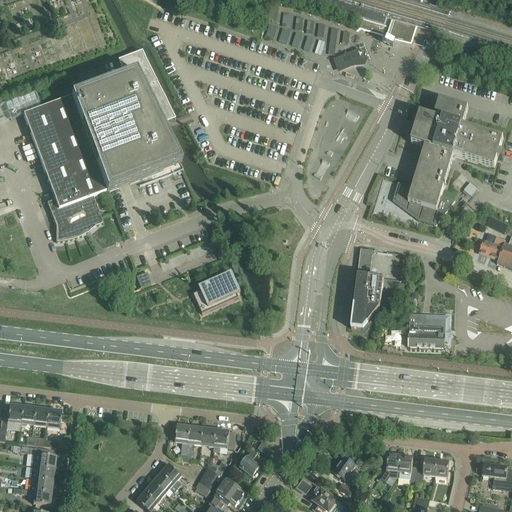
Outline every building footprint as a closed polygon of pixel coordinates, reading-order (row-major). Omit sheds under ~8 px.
[(389,40),(412,46),(425,0),(395,0),(389,19),(370,13),(352,8),(324,0),(310,0),(333,7),(341,14),(363,21),(356,32),(358,33),(361,31),(385,38),(385,39),(384,39),(383,39),(383,40),(382,41),(382,42),(382,43),(382,44),(383,44),(383,45),(384,46),(385,46),(386,46),(387,46),(389,47),(394,49),(394,47),(395,48),(396,45),(395,45),(395,44),(390,42),(390,43),(389,42),(389,40)] [(269,9),(268,23),(276,24),(278,10),(269,9)] [(283,14),(282,27),(290,28),(292,15),(283,14)] [(301,32),(303,19),(296,18),(295,31),(301,32)] [(312,36),(314,22),(307,21),(306,35),(312,36)] [(323,39),(325,26),(318,25),(317,38),(323,39)] [(273,41),(277,28),(269,26),(265,38),(273,41)] [(334,57),(338,30),(331,29),(328,56),(334,57)] [(287,45),(291,32),(282,30),(278,42),(287,45)] [(348,47),(350,34),(343,33),(342,46),(348,47)] [(298,49),(302,36),(296,34),(291,47),(298,49)] [(309,52),(314,40),(307,38),(303,50),(309,52)] [(321,56),(325,43),(319,41),(314,54),(321,56)] [(71,99),(107,194),(106,194),(107,195),(181,167),(166,136),(161,126),(168,123),(176,120),(143,51),(134,54),(120,59),(127,78),(71,99)] [(357,54),(335,62),(338,72),(352,67),(352,68),(362,65),(357,54)] [(71,99),(23,117),(55,202),(47,205),(56,229),(56,243),(64,243),(73,241),(80,238),(87,234),(94,228),(103,225),(93,199),(106,194),(107,194),(71,99)] [(439,102),(433,121),(420,117),(411,146),(425,150),(412,190),(398,186),(393,204),(419,224),(436,229),(455,203),(441,199),(453,158),(495,171),(497,162),(503,164),(505,158),(499,156),(503,142),(462,130),(468,110),(439,102)] [(464,193),(471,200),(478,192),(470,185),(464,193)] [(490,219),(486,231),(503,237),(507,226),(490,219)] [(511,240),(510,245),(505,243),(505,244),(496,241),(494,248),(484,244),(480,256),(498,263),(497,267),(511,271),(511,240)] [(152,286),(147,275),(136,279),(140,290),(152,286)] [(239,301),(237,297),(241,295),(232,275),(199,290),(201,294),(194,297),(203,317),(239,301)] [(352,332),(363,333),(380,311),(384,282),(358,279),(352,332)] [(410,317),(409,350),(445,351),(445,338),(449,338),(449,332),(446,331),(446,322),(436,321),(436,318),(410,317)] [(21,410),(9,408),(6,425),(19,427),(21,410)] [(34,411),(21,410),(19,427),(32,428),(34,411)] [(48,413),(34,411),(32,428),(46,430),(48,413)] [(61,415),(48,413),(46,430),(58,431),(61,415)] [(191,430),(178,428),(175,445),(183,446),(181,457),(183,457),(182,464),(186,465),(191,430)] [(203,431),(191,430),(186,465),(191,465),(193,447),(201,448),(203,431)] [(216,433),(203,431),(201,448),(214,450),(216,433)] [(221,451),(228,452),(230,434),(216,433),(214,450),(215,450),(214,454),(220,455),(221,451)] [(274,454),(262,446),(258,451),(270,459),(274,454)] [(260,469),(252,463),(257,457),(252,453),(240,470),(253,480),(253,479),(257,479),(258,476),(258,473),(260,469)] [(55,460),(34,457),(34,464),(32,464),(31,469),(37,470),(53,472),(55,460)] [(400,459),(388,458),(386,473),(381,482),(386,486),(390,480),(398,481),(400,459)] [(416,485),(417,471),(412,470),(413,461),(400,459),(398,481),(410,483),(410,484),(416,485)] [(358,476),(353,473),(356,468),(345,460),(334,476),(345,483),(345,484),(345,485),(346,483),(353,488),(358,481),(356,480),(358,476)] [(437,464),(425,462),(423,472),(417,471),(416,485),(422,486),(423,478),(435,479),(437,464)] [(221,479),(228,467),(222,464),(216,475),(221,479)] [(449,465),(437,464),(435,479),(447,481),(449,465)] [(182,478),(169,467),(161,477),(178,492),(182,487),(178,483),(182,478)] [(511,472),(507,472),(507,470),(483,467),(482,479),(494,480),(493,489),(511,492),(511,490),(511,472)] [(53,472),(37,470),(31,469),(30,481),(52,484),(53,472)] [(212,473),(208,471),(205,475),(219,484),(222,479),(221,479),(216,475),(212,473)] [(219,484),(205,475),(202,480),(214,487),(216,483),(219,484)] [(178,492),(161,477),(153,486),(166,497),(170,492),(174,495),(178,492)] [(214,487),(202,480),(199,485),(211,492),(214,487)] [(52,484),(30,481),(29,492),(29,493),(34,494),(51,496),(52,484)] [(217,496),(214,499),(214,500),(228,509),(230,505),(235,509),(245,495),(227,481),(217,496)] [(211,492),(199,485),(196,490),(197,490),(207,496),(208,497),(211,492)] [(166,497),(153,486),(145,495),(158,506),(166,497)] [(354,494),(343,486),(339,492),(350,499),(354,494)] [(197,490),(196,493),(206,499),(208,497),(207,496),(197,490)] [(322,493),(313,504),(317,507),(313,511),(341,511),(344,509),(322,493)] [(51,496),(34,494),(33,506),(49,508),(51,496)] [(152,511),(158,506),(145,495),(137,505),(145,511),(152,511)] [(375,511),(365,505),(366,502),(361,498),(353,509),(357,511),(375,511)] [(428,508),(429,502),(416,499),(414,505),(428,508)] [(214,500),(210,506),(218,511),(225,511),(228,509),(214,500)]
